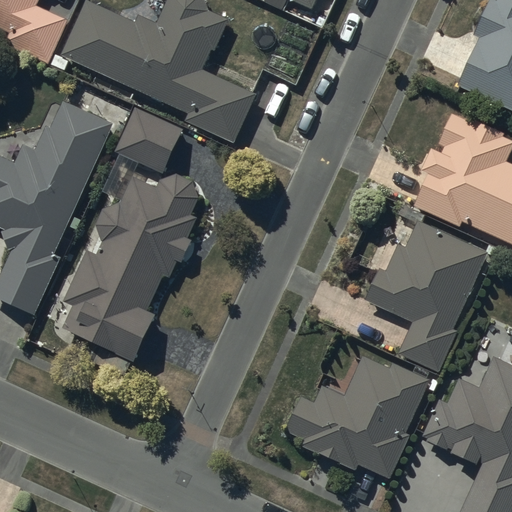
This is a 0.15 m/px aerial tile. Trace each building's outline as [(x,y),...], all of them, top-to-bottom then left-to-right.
[(0,0),(0,33),(11,38),(6,49),(49,68),(67,26),(36,12),(40,0),(0,0)] [(86,5),(61,61),(189,119),(186,126),(235,148),(256,100),(203,76),(212,56),(215,57),(230,25),(209,16),(203,0),(169,0),(156,29),(139,21),(136,27),(86,5)] [(278,0),(312,16),(319,0),(278,0)] [(478,43),(456,92),(511,116),(511,0),(497,0),(496,3),(491,1),(473,41),(478,43)] [(11,258),(0,280),(0,304),(33,320),(59,264),(51,260),(112,129),(63,106),(50,134),(47,131),(35,156),(24,150),(15,170),(0,162),(0,232),(4,234),(11,258)] [(136,113),(115,157),(164,180),(184,136),(136,113)] [(429,181),(415,212),(459,232),(462,226),(511,248),(511,170),(505,167),(511,152),(511,147),(502,143),(504,138),(473,124),(472,127),(452,118),(437,151),(443,153),(440,158),(432,154),(421,178),(429,181)] [(73,310),(63,332),(134,370),(156,322),(147,318),(164,280),(170,283),(178,266),(184,269),(191,246),(187,245),(199,223),(191,221),(199,203),(192,187),(176,179),(160,186),(158,193),(133,181),(121,207),(104,214),(96,231),(103,248),(98,259),(88,255),(62,306),(73,310)] [(380,275),(366,305),(414,327),(400,358),(439,376),(457,336),(454,334),(489,257),(417,224),(404,252),(399,250),(386,278),(380,275)] [(301,401),(285,437),(302,445),(299,451),(356,477),(359,472),(390,486),(410,440),(405,438),(429,386),(394,370),(392,375),(363,363),(345,402),(321,391),(313,407),(301,401)] [(439,404),(421,442),(428,445),(427,447),(448,457),(450,453),(453,455),(451,459),(476,471),(479,465),(486,468),(465,511),(511,511),(511,371),(497,364),(483,395),(458,384),(447,408),(439,404)]
